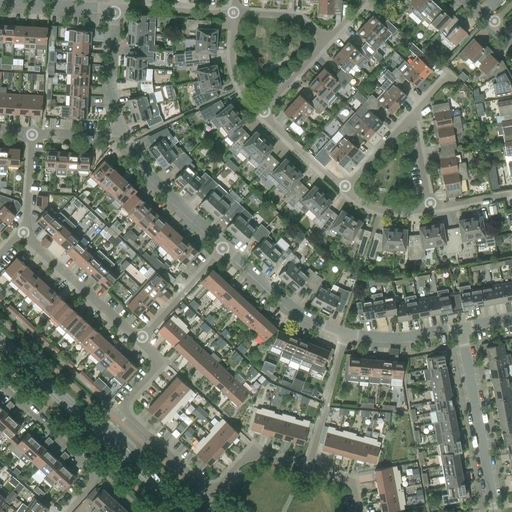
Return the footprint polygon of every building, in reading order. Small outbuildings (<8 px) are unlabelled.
[(335,15),(335,11),(341,12),(341,0),(318,0),(318,3),(317,16),(326,17),(326,14),(335,15)] [(421,21),(428,15),(439,2),(436,0),(412,0),(412,1),(409,4),(414,8),(411,11),(421,21)] [(445,8),(444,7),(440,3),(439,2),(428,15),(433,20),(430,23),(440,32),(442,29),(451,19),(444,12),(445,11),(445,10),(445,9),(445,8)] [(134,15),(133,21),(129,21),(128,32),(154,34),(155,16),(149,16),(149,15),(134,15)] [(372,16),(365,24),(379,38),(384,42),(391,33),(393,34),(397,29),(387,20),(382,24),(374,17),(375,17),(373,15),(372,16)] [(460,21),(459,21),(455,17),(455,16),(454,16),(451,19),(442,29),(440,32),(455,46),(467,33),(459,26),(460,25),(460,24),(460,23),(460,22),(460,21)] [(197,30),(196,40),(216,41),(217,30),(200,29),(201,20),(186,19),(186,26),(191,26),(191,30),(197,30)] [(372,46),(379,38),(365,24),(357,32),(356,33),(358,34),(366,42),(362,46),(373,56),(377,51),(372,46)] [(3,43),(14,43),(15,26),(4,25),(3,43)] [(14,43),(24,44),(25,44),(26,26),(15,26),(14,43)] [(37,27),(26,26),(25,44),(24,44),(23,48),(35,49),(37,27)] [(37,27),(35,49),(46,50),(47,28),(37,27)] [(91,31),(74,30),(68,30),(68,41),(91,42),(91,31)] [(141,45),(141,51),(153,51),(153,52),(158,52),(158,43),(156,43),(156,45),(154,45),(154,34),(128,32),(128,44),(141,45)] [(478,67),(479,67),(491,55),(493,52),(492,51),(487,47),(487,46),(486,46),(485,46),(484,47),(483,48),(473,38),(457,56),(463,61),(466,61),(469,58),(478,67)] [(184,56),(185,62),(199,60),(199,52),(216,53),(216,41),(196,40),(195,50),(189,51),(189,55),(184,56)] [(73,46),(72,52),(90,53),(91,42),(68,41),(67,46),(73,46)] [(355,64),(360,69),(368,61),(373,56),(362,46),(358,51),(350,43),(348,42),(340,51),(355,64)] [(416,57),(409,65),(423,78),(431,70),(432,70),(430,68),(422,61),(426,56),(416,46),(411,51),(416,57)] [(153,63),(153,52),(153,51),(141,51),(140,57),(127,56),(126,67),(146,69),(147,63),(153,63)] [(353,78),(349,74),(353,70),(351,69),(355,64),(340,51),(333,59),(332,59),(334,61),(342,68),(338,73),(348,83),(353,78)] [(72,52),(72,53),(67,52),(67,63),(89,64),(90,53),(72,52)] [(491,73),(495,77),(508,70),(507,70),(503,61),(502,61),(501,60),(500,60),(499,60),(499,61),(498,61),(491,55),(479,67),(488,76),(491,73)] [(202,65),(200,66),(199,60),(185,62),(186,68),(190,67),(191,72),(196,71),(199,81),(218,77),(216,65),(203,68),(202,65)] [(396,68),(391,73),(402,83),(406,78),(414,86),(415,87),(416,87),(423,78),(409,65),(403,60),(396,68)] [(89,74),(89,64),(67,63),(66,74),(71,74),(71,73),(89,74)] [(146,69),(126,67),(126,79),(139,80),(140,88),(153,87),(152,81),(152,75),(146,75),(146,69)] [(324,69),(316,77),(331,91),(338,82),(344,88),(348,83),(338,73),(334,77),(326,70),(324,68),(323,69),(324,69)] [(384,91),(399,105),(407,97),(407,96),(406,95),(405,95),(397,87),(402,83),(391,73),(387,69),(383,74),(388,79),(384,83),(388,87),(384,91)] [(510,83),(511,83),(511,82),(511,77),(508,71),(508,70),(495,77),(496,83),(492,84),(495,97),(511,94),(510,83)] [(71,74),(70,84),(88,86),(89,74),(71,73),(71,74)] [(221,88),(218,77),(199,81),(201,92),(196,95),(198,99),(193,101),(196,107),(209,100),(205,92),(221,88)] [(317,95),(313,99),(324,109),(328,104),(323,99),(331,91),(316,77),(308,85),(308,86),(309,87),(317,95)] [(70,84),(70,95),(87,96),(88,86),(70,84)] [(128,100),(131,111),(156,104),(156,103),(156,102),(154,94),(153,93),(153,87),(140,88),(141,96),(128,100)] [(371,95),(367,99),(377,109),(381,105),(389,112),(391,114),(392,113),(391,113),(399,105),(384,91),(377,100),(371,95)] [(5,113),(17,114),(18,94),(6,94),(5,113)] [(17,114),(29,115),(30,95),(18,94),(17,114)] [(30,95),(29,115),(42,115),(43,96),(30,95)] [(70,95),(69,106),(87,107),(87,96),(70,95)] [(319,114),(324,109),(313,99),(309,104),(301,96),(299,95),(291,104),(306,117),(314,109),(319,114)] [(360,118),(375,131),(382,123),(383,123),(381,121),(373,114),(377,109),(367,99),(355,113),(360,118)] [(511,99),(497,102),(499,116),(503,115),(505,122),(511,120),(511,99)] [(432,121),(434,129),(461,124),(460,115),(451,117),(448,102),(432,105),(435,120),(432,121)] [(157,105),(156,104),(131,111),(134,122),(145,119),(149,127),(163,120),(160,115),(157,105)] [(213,116),(222,126),(237,113),(230,104),(217,115),(212,105),(199,112),(202,117),(206,115),(208,118),(213,116)] [(298,126),(306,117),(291,104),(284,112),(283,112),(285,114),(293,121),(289,126),(299,136),(304,131),(298,126)] [(69,106),(64,106),(64,110),(69,111),(68,118),(86,119),(87,107),(69,106)] [(224,145),(228,149),(238,138),(232,133),(245,122),(237,113),(222,126),(228,134),(224,138),(227,141),(224,145)] [(347,121),(342,126),(353,136),(357,131),(365,139),(367,140),(375,131),(360,118),(352,126),(347,121)] [(511,120),(505,122),(501,123),(503,136),(507,135),(508,142),(511,141),(511,120)] [(438,137),(441,151),(454,149),(457,149),(454,134),(463,133),(461,124),(434,129),(435,138),(438,137)] [(343,136),(335,144),(350,158),(358,150),(358,149),(357,148),(349,140),(353,136),(342,126),(338,131),(343,136)] [(159,141),(149,149),(150,151),(149,153),(151,157),(154,156),(156,159),(172,147),(171,146),(168,142),(173,138),(169,134),(167,128),(155,133),(159,141)] [(236,156),(239,152),(246,159),(247,158),(264,140),(256,132),(244,144),(238,138),(228,149),(236,156)] [(253,172),(258,176),(268,165),(262,160),(273,148),(264,140),(247,158),(247,159),(248,161),(255,167),(257,168),(253,172)] [(156,159),(156,160),(155,162),(159,166),(161,166),(163,168),(173,159),(179,165),(188,157),(183,152),(180,148),(177,148),(174,144),(171,146),(172,147),(156,159)] [(342,166),(350,158),(335,144),(328,153),(322,148),(318,153),(328,162),(332,158),(340,165),(342,167),(343,166),(342,166)] [(0,171),(7,172),(7,166),(8,166),(9,149),(0,148),(0,171)] [(20,149),(9,149),(8,166),(19,167),(20,149)] [(438,167),(439,176),(467,171),(465,162),(456,164),(454,149),(441,151),(438,152),(441,167),(438,167)] [(45,168),(56,169),(57,169),(58,152),(46,151),(45,168)] [(66,170),(67,170),(68,152),(58,152),(57,169),(56,169),(55,175),(66,176),(66,170)] [(70,170),(78,170),(79,153),(68,152),(67,170),(66,170),(66,176),(70,176),(70,170)] [(90,154),(79,153),(78,170),(89,171),(89,163),(93,163),(94,157),(90,156),(90,154)] [(192,161),(188,157),(179,165),(183,170),(174,180),(183,188),(197,173),(192,169),(194,167),(190,163),(192,161)] [(265,177),(275,186),(280,182),(294,167),(285,159),(274,171),(268,165),(258,176),(262,180),(265,177)] [(90,176),(99,184),(113,169),(104,161),(103,162),(101,160),(96,165),(99,167),(90,176)] [(283,199),(287,203),(297,193),(291,187),(302,175),(294,167),(280,182),(275,186),(286,196),(283,199)] [(491,182),(498,181),(495,167),(488,168),(491,182)] [(99,184),(106,191),(121,176),(113,169),(99,184)] [(468,179),(467,171),(439,176),(441,184),(444,184),(446,198),(462,195),(459,181),(468,179)] [(201,186),(205,190),(214,180),(205,172),(201,177),(197,173),(183,188),(191,196),(201,186)] [(129,183),(121,176),(106,191),(114,199),(129,183)] [(200,204),(209,211),(222,197),(218,193),(222,188),(214,180),(205,190),(209,194),(200,204)] [(122,206),(125,204),(134,193),(137,191),(129,183),(114,199),(122,206)] [(303,194),(301,196),(297,193),(287,203),(292,207),(295,204),(305,214),(309,209),(323,194),(314,186),(305,196),(303,194)] [(222,197),(209,211),(217,220),(227,210),(231,214),(239,204),(234,199),(232,197),(230,195),(228,194),(226,192),(222,197)] [(122,206),(130,213),(131,214),(142,201),(134,193),(125,204),(122,206)] [(0,195),(3,197),(0,200),(0,216),(8,224),(15,216),(10,211),(15,205),(14,205),(17,201),(0,194),(0,195)] [(313,227),(318,231),(327,219),(328,218),(324,215),(326,212),(324,210),(334,200),(327,194),(324,195),(323,194),(309,209),(316,215),(312,221),(315,224),(313,227)] [(36,222),(44,229),(56,216),(46,207),(47,196),(37,196),(36,206),(44,213),(36,222)] [(150,208),(142,201),(131,214),(130,213),(127,216),(136,223),(150,208)] [(244,209),(239,204),(231,214),(235,218),(226,228),(235,235),(248,221),(240,213),(244,209)] [(136,223),(144,231),(158,215),(150,208),(136,223)] [(331,228),(341,234),(352,216),(342,210),(331,228)] [(144,231),(152,238),(166,223),(158,215),(144,231)] [(44,229),(52,237),(64,224),(56,216),(44,229)] [(364,230),(358,228),(362,222),(352,216),(341,234),(359,245),(357,253),(363,255),(367,241),(361,239),(364,230)] [(481,216),(470,218),(474,238),(483,237),(484,243),(488,242),(489,247),(495,246),(492,231),(484,233),(481,216)] [(462,252),(460,244),(462,244),(463,243),(463,240),(474,238),(470,218),(458,221),(461,237),(453,238),(456,253),(462,252)] [(327,219),(318,231),(323,234),(332,223),(327,219)] [(253,234),(257,238),(265,228),(261,224),(257,229),(248,221),(235,235),(243,243),(253,234)] [(152,238),(160,245),(174,230),(166,223),(152,238)] [(52,237),(60,244),(72,231),(64,224),(52,237)] [(450,254),(456,253),(453,238),(445,240),(442,224),(431,226),(434,246),(444,244),(445,250),(449,249),(450,254)] [(382,249),(393,249),(395,225),(386,225),(384,228),(383,228),(382,242),(373,239),(375,233),(373,239),(374,240),(368,257),(374,258),(377,251),(378,251),(381,251),(382,249)] [(403,226),(395,225),(393,249),(405,250),(406,230),(405,229),(403,226)] [(103,228),(112,236),(115,232),(114,231),(109,227),(108,228),(106,226),(103,228)] [(424,248),(434,246),(431,226),(419,228),(422,244),(414,245),(415,259),(421,259),(420,254),(425,254),(424,248)] [(270,232),(265,228),(257,238),(261,242),(252,252),(260,259),(274,245),(270,241),(271,239),(268,236),(270,232)] [(160,245),(168,253),(182,237),(174,230),(160,245)] [(60,244),(67,251),(68,251),(78,240),(79,240),(80,239),(72,231),(60,244)] [(190,244),(182,237),(168,253),(176,260),(178,258),(178,257),(190,244)] [(68,251),(67,251),(66,253),(74,261),(86,248),(86,247),(79,240),(78,240),(68,251)] [(260,259),(269,267),(278,257),(283,261),(291,252),(287,248),(284,251),(276,243),(274,245),(260,259)] [(74,261),(82,268),(94,255),(89,250),(91,247),(88,244),(86,247),(86,248),(74,261)] [(178,257),(178,258),(183,262),(178,267),(182,271),(187,265),(198,252),(190,244),(178,257)] [(278,275),(286,283),(300,269),(296,265),(300,260),(291,252),(283,261),(287,266),(278,275)] [(102,262),(94,255),(82,268),(90,275),(102,262)] [(13,278),(25,265),(17,258),(5,271),(13,278)] [(90,275),(98,282),(110,269),(114,265),(106,258),(102,262),(90,275)] [(33,273),(25,265),(13,278),(10,280),(19,288),(33,273)] [(305,273),(300,269),(286,283),(295,291),(304,281),(311,286),(318,276),(313,272),(309,268),(305,273)] [(110,269),(98,282),(106,290),(118,277),(110,269)] [(200,282),(209,290),(220,277),(212,269),(200,282)] [(148,279),(161,291),(168,283),(155,271),(148,279)] [(166,271),(163,274),(172,282),(175,279),(166,271)] [(19,288),(27,296),(41,280),(33,273),(19,288)] [(311,302),(321,308),(330,290),(320,285),(323,279),(318,276),(311,286),(317,290),(311,302)] [(209,290),(216,297),(228,284),(220,277),(209,290)] [(159,298),(161,298),(166,302),(169,299),(164,294),(163,294),(160,292),(161,291),(148,279),(140,287),(153,299),(157,296),(159,298)] [(27,296),(35,303),(49,288),(41,280),(27,296)] [(511,282),(502,284),(505,301),(511,300),(511,282)] [(216,297),(224,305),(236,292),(228,284),(216,297)] [(502,284),(491,286),(495,303),(505,301),(502,284)] [(454,293),(456,303),(457,310),(462,309),(463,312),(468,311),(468,308),(474,307),(470,290),(469,285),(459,287),(459,292),(454,293)] [(491,286),(481,288),(484,305),(495,303),(491,286)] [(140,287),(133,295),(146,307),(153,299),(140,287)] [(335,293),(330,290),(321,308),(332,313),(338,301),(346,304),(349,292),(343,290),(338,287),(335,293)] [(57,295),(49,288),(35,303),(43,310),(57,295)] [(481,288),(470,290),(474,307),(484,305),(481,288)] [(224,305),(232,312),(244,299),(236,292),(224,305)] [(372,300),(371,300),(375,317),(386,315),(382,298),(383,298),(382,293),(371,295),(372,300)] [(449,294),(437,296),(440,313),(447,312),(447,315),(452,314),(452,311),(457,310),(456,303),(450,304),(449,294)] [(65,302),(57,295),(43,310),(51,317),(65,302)] [(138,316),(146,307),(133,295),(125,304),(138,316)] [(396,313),(395,305),(395,304),(394,296),(383,298),(382,298),(386,315),(396,313)] [(437,296),(427,298),(430,315),(440,313),(437,296)] [(427,298),(416,300),(419,317),(430,315),(427,298)] [(232,312),(240,319),(252,306),(244,299),(232,312)] [(358,316),(360,315),(361,323),(370,321),(369,318),(375,317),(371,300),(356,303),(358,316)] [(416,300),(405,302),(408,319),(419,317),(416,300)] [(73,309),(65,302),(51,317),(59,325),(73,309)] [(398,321),(408,319),(405,302),(395,304),(395,305),(396,313),(398,321)] [(240,319),(248,326),(260,314),(252,306),(240,319)] [(81,317),(73,309),(59,325),(67,332),(81,317)] [(151,318),(154,314),(149,310),(146,313),(151,318)] [(248,326),(256,334),(268,321),(260,314),(248,326)] [(158,332),(166,339),(182,321),(177,317),(176,318),(173,315),(158,332)] [(89,324),(81,317),(67,332),(75,340),(89,324)] [(166,339),(174,347),(186,334),(189,330),(186,327),(187,326),(182,321),(166,339)] [(276,328),(268,321),(256,334),(264,341),(276,328)] [(27,327),(35,334),(38,331),(30,324),(27,327)] [(75,340),(83,347),(97,332),(89,324),(75,340)] [(272,346),(282,350),(288,334),(278,330),(272,346)] [(35,334),(38,337),(43,342),(46,338),(38,331),(35,334)] [(83,347),(91,354),(105,339),(97,332),(83,347)] [(174,347),(182,354),(194,341),(186,334),(174,347)] [(280,356),(289,360),(298,338),(288,334),(282,350),(282,351),(280,356)] [(289,360),(300,364),(309,342),(298,338),(289,360)] [(91,354),(98,361),(113,346),(105,339),(91,354)] [(202,348),(194,341),(182,354),(190,361),(202,348)] [(300,364),(310,369),(319,347),(309,342),(300,364)] [(505,355),(503,344),(491,346),(490,343),(482,344),(484,353),(487,352),(488,358),(505,355)] [(54,346),(51,349),(59,357),(62,353),(54,346)] [(98,361),(106,369),(121,354),(113,346),(98,361)] [(324,365),(326,360),(329,361),(333,349),(325,346),(324,349),(319,347),(310,369),(319,372),(320,373),(322,372),(323,372),(324,371),(325,370),(325,369),(325,368),(325,367),(325,366),(324,365)] [(209,356),(202,348),(190,361),(198,369),(209,356)] [(428,369),(446,366),(445,360),(448,359),(446,351),(438,352),(439,356),(426,358),(428,369)] [(129,361),(121,354),(106,369),(115,376),(129,361)] [(355,355),(346,354),(344,377),(347,381),(358,382),(360,358),(354,358),(355,355)] [(507,366),(511,364),(510,354),(505,355),(488,358),(490,369),(507,366)] [(217,363),(209,356),(198,369),(206,376),(217,363)] [(358,382),(369,383),(371,356),(366,356),(366,359),(360,358),(358,382)] [(371,356),(369,383),(380,384),(380,383),(381,360),(376,360),(376,357),(371,356)] [(388,361),(381,360),(380,383),(391,384),(391,379),(393,358),(388,358),(388,361)] [(393,358),(391,379),(402,380),(404,362),(397,361),(398,358),(393,358)] [(262,369),(274,372),(276,363),(264,360),(262,369)] [(129,361),(115,376),(113,377),(122,385),(137,368),(129,361)] [(225,370),(217,363),(206,376),(213,383),(225,370)] [(430,380),(448,377),(446,366),(428,369),(423,370),(425,380),(430,380)] [(490,369),(492,380),(509,377),(507,366),(490,369)] [(233,378),(225,370),(213,383),(221,390),(233,378)] [(86,376),(86,375),(83,378),(87,383),(90,379),(92,376),(89,373),(86,376)] [(177,377),(169,385),(187,401),(192,396),(191,395),(194,392),(177,377)] [(430,380),(432,391),(450,388),(448,377),(430,380)] [(511,387),(509,377),(492,380),(494,390),(511,387)] [(241,385),(233,378),(221,390),(229,398),(241,385)] [(183,406),(187,401),(169,385),(162,393),(179,408),(181,405),(183,406)] [(249,392),(241,385),(229,398),(238,405),(249,392)] [(494,390),(496,401),(511,397),(511,386),(511,387),(494,390)] [(432,391),(434,401),(452,398),(450,388),(432,391)] [(310,390),(308,395),(317,399),(319,394),(310,390)] [(176,411),(179,408),(162,393),(155,401),(173,417),(177,412),(176,411)] [(511,397),(496,401),(498,412),(511,408),(511,397)] [(434,401),(435,404),(429,405),(431,412),(436,411),(436,412),(454,409),(452,398),(434,401)] [(168,422),(173,417),(155,401),(147,409),(164,424),(167,421),(168,422)] [(251,430),(261,433),(268,409),(261,408),(261,409),(256,408),(251,430)] [(500,422),(511,419),(511,408),(498,412),(500,422)] [(274,411),(268,409),(261,433),(272,436),(278,414),(274,413),(274,411)] [(438,422),(456,419),(454,409),(436,412),(438,422)] [(0,432),(13,419),(5,411),(0,416),(0,432)] [(282,415),(278,414),(272,436),(282,439),(289,415),(282,413),(282,415)] [(295,417),(289,415),(282,439),(293,441),(299,420),(295,419),(295,417)] [(0,432),(11,443),(16,438),(12,435),(21,426),(13,419),(0,432)] [(218,421),(213,426),(231,442),(239,434),(222,419),(219,422),(218,421)] [(302,421),(299,420),(293,441),(303,444),(310,421),(303,419),(302,421)] [(433,423),(435,434),(458,430),(456,419),(438,422),(433,423)] [(511,419),(500,422),(502,433),(511,430),(511,419)] [(210,432),(207,435),(224,450),(231,442),(213,426),(209,431),(210,432)] [(322,449),(333,452),(339,431),(335,430),(335,428),(328,426),(322,449)] [(342,432),(339,431),(333,452),(343,455),(349,432),(343,430),(342,432)] [(460,441),(458,430),(435,434),(437,444),(439,444),(460,441)] [(504,444),(507,443),(511,441),(511,430),(502,433),(504,444)] [(11,443),(14,446),(10,451),(18,458),(23,453),(23,454),(35,440),(27,432),(19,441),(16,438),(11,443)] [(356,434),(349,432),(343,455),(353,458),(359,436),(355,435),(356,434)] [(203,436),(199,441),(217,458),(224,450),(207,435),(205,438),(203,436)] [(363,438),(359,436),(353,458),(364,461),(370,438),(364,436),(363,438)] [(377,439),(370,438),(364,461),(375,464),(381,442),(376,441),(377,439)] [(43,447),(35,440),(23,454),(31,461),(43,447)] [(209,466),(217,458),(199,441),(194,446),(195,448),(193,451),(209,466)] [(461,451),(460,441),(439,444),(440,454),(444,454),(458,452),(461,451)] [(31,461),(38,468),(39,468),(51,455),(43,447),(31,461)] [(440,454),(443,466),(460,463),(458,452),(444,454),(440,454)] [(59,462),(51,455),(39,468),(38,468),(36,471),(44,479),(59,462)] [(67,469),(59,462),(44,479),(51,486),(54,483),(55,483),(67,469)] [(443,466),(445,477),(462,474),(460,463),(443,466)] [(376,481),(400,477),(399,470),(397,470),(396,466),(374,470),(376,481)] [(75,477),(67,469),(55,483),(63,491),(75,477)] [(445,477),(447,487),(464,484),(462,474),(445,477)] [(376,481),(378,492),(400,488),(400,484),(401,483),(400,477),(376,481)] [(465,489),(464,484),(447,487),(448,494),(441,495),(443,505),(462,501),(462,499),(469,497),(468,489),(465,489)] [(98,509),(110,496),(103,489),(100,492),(95,488),(86,498),(95,507),(92,511),(95,511),(98,510),(98,509)] [(378,492),(380,502),(404,498),(403,491),(401,492),(400,488),(378,492)] [(12,501),(15,498),(10,494),(5,500),(10,504),(12,501)] [(98,510),(100,511),(110,511),(119,503),(110,496),(98,509),(98,510)] [(34,498),(27,507),(34,511),(46,511),(49,509),(34,498)] [(404,498),(380,502),(382,511),(389,511),(404,509),(404,505),(405,505),(404,498)] [(34,511),(27,507),(23,503),(16,511),(34,511)] [(124,511),(126,510),(119,503),(110,511),(124,511)]
